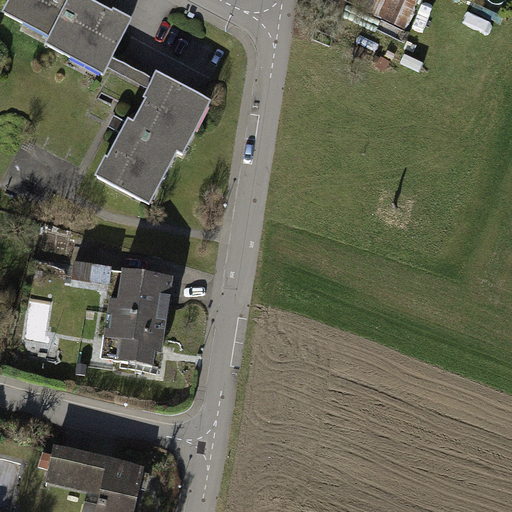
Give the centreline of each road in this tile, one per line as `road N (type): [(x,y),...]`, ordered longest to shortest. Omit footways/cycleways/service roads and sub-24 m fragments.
road 1 (residential): [(279,25),(212,447)]
road 2 (residential): [(212,447),(0,395)]
